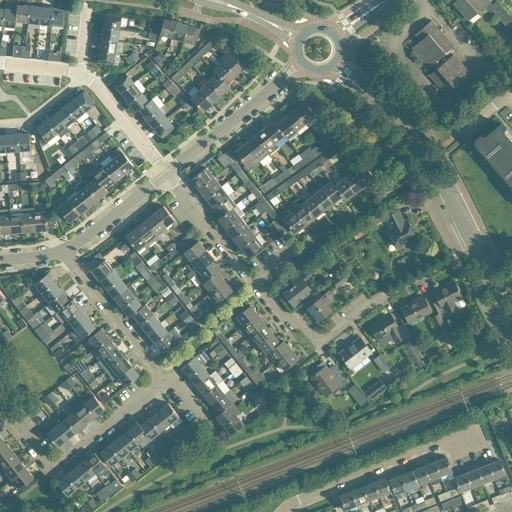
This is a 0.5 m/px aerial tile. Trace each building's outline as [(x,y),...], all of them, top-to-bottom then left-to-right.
[(490,2),(488,0),(456,0),(454,3),(468,19),(477,12),(477,13),(490,2)] [(28,22),(30,6),(17,5),(17,11),(16,21),(28,22)] [(511,18),(499,5),(492,11),(505,26),(511,19),(511,18)] [(40,23),(42,7),(30,6),(28,22),(40,23)] [(52,24),(54,9),(42,7),(40,23),(52,24)] [(66,10),(54,9),(52,24),(64,26),(66,10)] [(16,21),(17,11),(5,10),(3,26),(15,27),(16,21)] [(106,14),(104,26),(120,29),(122,17),(106,14)] [(172,37),(176,22),(164,19),(160,34),(172,37)] [(470,74),(449,50),(454,46),(443,34),(445,32),(441,27),(439,29),(431,20),(423,28),(428,34),(412,47),(429,67),(433,64),(437,68),(429,75),(452,101),(460,93),(455,87),(470,74)] [(184,41),(188,25),(176,22),(172,37),(184,41)] [(200,28),(188,25),(184,41),(196,44),(200,28)] [(118,41),(120,29),(104,26),(102,38),(118,41)] [(16,41),(17,29),(10,28),(9,41),(16,41)] [(215,36),(206,45),(210,49),(219,40),(215,36)] [(116,53),(118,41),(102,38),(100,50),(116,53)] [(24,58),(25,50),(25,47),(14,45),(12,56),(24,58)] [(205,55),(210,49),(206,45),(200,50),(198,53),(202,57),(205,55)] [(114,65),(116,53),(100,50),(98,62),(114,65)] [(130,55),(134,60),(135,61),(139,58),(134,52),(130,55)] [(157,62),(163,57),(159,53),(154,59),(157,62)] [(199,60),(202,57),(198,53),(195,55),(189,61),(193,65),(199,60)] [(231,53),(223,62),(236,76),(245,67),(231,53)] [(126,58),(131,64),(135,61),(134,60),(130,55),(126,58)] [(166,61),(163,57),(157,62),(160,66),(166,61)] [(180,69),(182,71),(184,74),(193,65),(189,61),(180,69)] [(149,70),(155,65),(152,62),(146,67),(149,70)] [(227,84),(236,76),(223,62),(214,70),(217,73),(227,84)] [(158,68),(155,65),(149,70),(152,74),(158,68)] [(175,70),(171,66),(166,71),(169,75),(175,70)] [(184,74),(182,71),(180,69),(172,78),(176,82),(184,74)] [(121,93),(134,83),(126,73),(113,83),(121,93)] [(230,86),(227,84),(217,73),(208,81),(221,95),(230,86)] [(166,88),(172,82),(168,79),(163,84),(166,88)] [(213,103),(221,95),(208,81),(200,89),(213,103)] [(175,85),(172,82),(166,88),(169,91),(175,85)] [(129,102),(141,92),(134,83),(121,93),(129,102)] [(204,112),(213,103),(200,89),(191,98),(204,112)] [(85,91),(75,99),(85,111),(95,103),(85,91)] [(139,109),(152,99),(151,99),(148,101),(141,92),(129,102),(136,112),(139,109)] [(183,105),(189,100),(185,96),(179,102),(183,105)] [(85,111),(75,99),(66,106),(76,119),(85,111)] [(147,119),(160,109),(152,99),(139,109),(147,119)] [(192,103),(189,100),(183,105),(186,109),(192,103)] [(304,102),(295,109),(306,123),(315,116),(304,102)] [(76,119),(66,106),(56,114),(66,126),(76,119)] [(154,128),(167,118),(160,109),(147,119),(154,128)] [(306,123),(295,109),(285,116),(297,131),(306,123)] [(66,126),(56,114),(47,121),(57,134),(60,138),(69,130),(66,126)] [(297,131),(285,116),(276,124),(284,135),(287,139),(297,131)] [(102,121),(107,127),(111,124),(106,117),(102,121)] [(175,128),(167,118),(154,128),(162,138),(175,128)] [(57,134),(47,121),(37,129),(47,141),(57,134)] [(284,135),(276,124),(273,121),(264,128),(275,142),(284,135)] [(96,125),(87,132),(92,139),(95,136),(96,135),(101,131),(96,125)] [(511,142),(498,126),(485,138),(484,138),(484,137),(483,137),(482,137),(481,137),(480,137),(479,137),(478,137),(478,138),(477,138),(477,139),(476,139),(476,140),(476,141),(476,142),(476,143),(476,144),(477,145),(511,185),(511,142)] [(279,147),(275,142),(264,128),(254,136),(266,150),(269,155),(279,147)] [(92,139),(87,132),(84,129),(80,132),(83,135),(77,140),(82,146),(88,142),(92,139)] [(96,139),(100,144),(110,136),(106,132),(96,139)] [(30,133),(18,134),(19,150),(31,149),(30,133)] [(19,150),(18,134),(5,135),(7,151),(19,150)] [(266,150),(254,136),(245,144),(256,158),(266,150)] [(336,136),(323,144),(326,149),(339,141),(336,136)] [(344,141),(334,148),(338,153),(347,146),(344,141)] [(92,143),(87,147),(91,152),(96,148),(92,143)] [(256,158),(245,144),(235,151),(247,165),(251,162),(253,164),(256,165),(260,162),(256,158)] [(316,156),(326,149),(323,144),(318,148),(317,146),(312,150),(313,151),(316,156)] [(71,145),(68,148),(73,154),(76,151),(71,145)] [(78,154),(81,159),(91,152),(87,147),(78,154)] [(109,155),(112,160),(123,174),(133,166),(119,147),(109,155)] [(69,157),(73,154),(68,148),(64,150),(69,157)] [(328,159),(338,153),(334,148),(325,154),(328,159)] [(59,149),(55,152),(63,162),(67,159),(59,149)] [(234,160),(227,151),(222,155),(230,164),(234,160)] [(303,158),(306,163),(311,160),(316,156),(313,151),(303,158)] [(72,167),(81,159),(78,154),(68,162),(72,167)] [(318,166),(328,159),(325,154),(315,161),(318,166)] [(51,156),(47,158),(52,169),(56,167),(51,156)] [(298,162),(294,165),(297,169),(301,167),(306,163),(303,158),(298,162)] [(123,174),(112,160),(103,167),(114,181),(123,174)] [(234,160),(230,164),(237,174),(242,170),(234,160)] [(353,170),(353,171),(364,186),(374,178),(359,160),(350,167),(353,170)] [(309,173),(318,166),(315,161),(305,168),(309,173)] [(67,170),(72,167),(68,162),(64,166),(59,169),(63,174),(67,170)] [(297,169),(294,165),(288,169),(283,172),(287,177),(291,174),(297,169)] [(114,181),(103,167),(93,175),(96,178),(105,188),(114,181)] [(199,189),(214,177),(206,167),(191,179),(199,189)] [(299,179),(309,173),(305,168),(296,174),(299,179)] [(50,176),(51,178),(54,181),(59,177),(63,174),(59,169),(55,172),(50,176)] [(249,179),(242,170),(237,174),(244,183),(249,179)] [(355,193),(364,186),(353,171),(343,178),(355,193)] [(287,177),(283,172),(274,179),(277,184),(287,177)] [(289,186),(299,179),(296,174),(286,181),(289,186)] [(54,181),(51,178),(50,176),(45,180),(49,184),(54,181)] [(206,198),(221,187),(214,177),(199,189),(206,198)] [(108,191),(105,188),(96,178),(87,185),(98,199),(108,191)] [(277,184),(274,179),(273,178),(260,187),(264,193),(277,184)] [(355,193),(343,178),(334,185),(342,196),(346,201),(355,193)] [(256,188),(249,179),(244,183),(251,192),(256,188)] [(279,193),(289,186),(286,181),(276,188),(279,193)] [(333,203),(342,196),(334,185),(331,181),(321,188),(333,203)] [(98,199),(87,185),(85,183),(82,183),(77,187),(76,191),(78,192),(89,206),(98,199)] [(213,207),(228,195),(221,187),(206,198),(213,207)] [(261,195),(256,188),(251,192),(256,198),(259,202),(264,198),(261,195)] [(269,200),(279,193),(276,188),(266,195),(269,200)] [(333,203),(321,188),(312,196),(324,211),(333,203)] [(79,214),(89,206),(78,192),(68,200),(79,214)] [(221,217),(236,205),(228,195),(213,207),(221,216),(221,217)] [(324,211),(312,196),(303,203),(315,218),(324,211)] [(271,207),(267,201),(264,198),(259,202),(266,211),(271,207)] [(315,218),(303,203),(299,199),(289,206),(293,211),(305,226),(315,218)] [(70,222),(79,214),(68,200),(58,208),(70,222)] [(225,228),(240,217),(243,214),(236,205),(221,217),(221,216),(217,219),(225,228)] [(164,206),(154,213),(165,227),(171,222),(175,227),(178,224),(164,206)] [(276,213),(271,207),(266,211),(274,220),(279,217),(276,213)] [(12,232),(10,214),(10,209),(0,209),(0,233),(12,232)] [(388,229),(398,249),(417,239),(407,219),(404,221),(398,209),(385,216),(391,228),(388,229)] [(46,211),(34,212),(35,231),(48,230),(46,211)] [(296,233),(305,226),(293,211),(284,218),(296,233)] [(35,231),(34,212),(22,213),(23,232),(35,231)] [(23,232),(22,213),(10,214),(12,232),(23,232)] [(165,227),(154,213),(144,221),(155,235),(161,230),(165,235),(169,232),(165,227)] [(232,238),(247,226),(240,217),(225,228),(232,238)] [(286,226),(281,220),(279,217),(274,220),(272,222),(280,231),(286,226)] [(367,220),(357,224),(362,234),(372,230),(367,220)] [(159,239),(155,235),(144,221),(135,228),(146,242),(152,237),(156,242),(159,239)] [(240,247),(255,235),(247,226),(232,238),(240,247)] [(150,246),(146,242),(135,228),(126,236),(137,250),(143,245),(147,249),(150,246)] [(290,228),(279,236),(285,244),(296,236),(290,228)] [(178,243),(182,248),(192,241),(187,235),(178,243)] [(262,245),(255,235),(240,247),(247,257),(262,245)] [(192,261),(206,250),(198,241),(180,255),(182,259),(187,255),(192,261)] [(123,251),(129,246),(126,242),(120,247),(123,251)] [(170,252),(173,256),(178,252),(175,248),(177,247),(174,243),(172,244),(171,243),(166,247),(170,252)] [(195,274),(213,260),(206,250),(192,261),(187,265),(192,271),(187,275),(189,278),(194,274),(195,274)] [(173,256),(170,252),(160,259),(163,263),(173,256)] [(99,253),(96,255),(95,256),(98,261),(103,257),(99,253)] [(135,266),(141,261),(138,256),(131,262),(135,266)] [(100,279),(112,269),(105,259),(92,270),(100,279)] [(154,271),(163,263),(160,260),(155,264),(153,262),(150,265),(154,271)] [(221,269),(213,260),(195,274),(202,284),(199,286),(217,272),(218,272),(221,269)] [(144,265),(141,261),(135,266),(142,276),(149,271),(144,265)] [(294,305),(311,291),(303,281),(311,275),(306,268),(292,280),(295,284),(284,293),(294,305)] [(106,290),(120,278),(112,269),(100,279),(104,285),(103,286),(106,290)] [(175,282),(180,279),(175,270),(170,272),(175,282)] [(333,281),(338,287),(352,276),(347,270),(333,281)] [(156,280),(149,271),(142,276),(150,285),(156,280)] [(35,283),(42,293),(55,283),(51,277),(52,276),(49,272),(35,283)] [(225,281),(218,272),(217,272),(199,286),(202,290),(206,286),(211,292),(225,281)] [(115,298),(127,288),(120,278),(106,290),(109,293),(110,292),(115,298)] [(150,285),(154,290),(160,284),(156,280),(150,285)] [(446,313),(457,308),(459,309),(463,307),(464,304),(461,298),(462,297),(453,280),(446,284),(446,285),(434,291),(442,307),(443,307),(446,313)] [(233,291),(225,281),(211,292),(206,296),(209,299),(214,305),(233,291)] [(59,288),(55,283),(42,293),(50,302),(64,291),(61,287),(59,288)] [(121,308),(135,297),(139,294),(131,285),(127,288),(115,298),(119,304),(118,304),(121,308)] [(70,301),(65,296),(67,295),(64,291),(50,302),(57,312),(61,309),(60,309),(70,301)] [(168,301),(174,296),(171,292),(164,297),(168,301)] [(329,292),(308,307),(318,320),(331,310),(326,303),(333,298),(329,292)] [(402,308),(409,322),(431,311),(423,295),(414,300),(415,302),(402,308)] [(12,301),(16,305),(22,300),(18,296),(12,301)] [(177,300),(174,296),(168,301),(171,305),(177,300)] [(133,314),(142,307),(142,306),(135,297),(121,308),(124,312),(125,311),(130,317),(133,314)] [(182,300),(189,310),(193,307),(185,297),(182,300)] [(73,299),(70,301),(60,309),(61,309),(68,318),(82,307),(79,304),(77,304),(73,299)] [(139,325),(153,313),(145,304),(142,306),(142,307),(133,314),(137,320),(136,321),(139,325)] [(244,326),(258,314),(250,305),(232,320),(235,324),(240,320),(244,325),(244,326)] [(75,328),(88,318),(84,312),(85,311),(82,307),(68,318),(75,328)] [(27,320),(34,315),(31,311),(24,316),(27,320)] [(183,320),(189,315),(186,311),(179,316),(183,320)] [(148,333),(160,323),(153,313),(139,325),(142,328),(143,327),(148,333)] [(252,335),(265,324),(258,314),(244,326),(244,325),(239,329),(242,333),(247,329),(251,335),(252,335)] [(377,338),(381,344),(384,345),(391,341),(395,342),(403,337),(397,327),(398,327),(390,314),(382,319),(383,320),(370,327),(377,338)] [(446,328),(443,322),(439,314),(432,318),(439,332),(446,328)] [(37,319),(34,315),(27,320),(31,324),(37,319)] [(189,315),(183,320),(186,324),(192,319),(189,315)] [(452,317),(443,322),(446,328),(449,334),(458,330),(452,317)] [(22,328),(26,325),(21,318),(17,321),(22,328)] [(92,323),(88,318),(75,328),(83,338),(97,326),(94,322),(92,323)] [(154,343),(168,332),(160,323),(148,333),(152,339),(151,339),(154,343)] [(259,344),(273,333),(265,324),(252,335),(251,335),(247,338),(250,342),(255,338),(259,344)] [(88,338),(96,348),(110,337),(107,333),(106,334),(101,328),(88,338)] [(7,330),(2,333),(8,340),(12,336),(7,330)] [(38,335),(42,339),(45,337),(48,334),(45,330),(38,335)] [(218,337),(223,343),(227,340),(219,330),(215,333),(219,337),(218,337)] [(229,330),(224,333),(231,342),(235,339),(229,330)] [(175,342),(168,332),(154,343),(157,347),(158,346),(163,352),(175,342)] [(266,353),(280,342),(273,333),(259,344),(254,348),(257,352),(262,348),(266,353)] [(48,334),(45,337),(42,339),(45,344),(52,338),(48,334)] [(113,340),(110,337),(96,348),(103,357),(116,347),(112,341),(113,340)] [(341,357),(342,359),(343,358),(351,368),(371,352),(360,337),(339,353),(342,356),(341,357)] [(416,360),(420,367),(427,362),(423,355),(422,356),(411,339),(403,344),(413,362),(416,360)] [(277,361),(291,350),(293,348),(289,342),(287,344),(283,340),(280,342),(266,353),(265,354),(268,358),(272,354),(277,360),(277,361)] [(217,354),(223,348),(220,345),(214,350),(217,354)] [(111,366),(125,355),(122,352),(121,352),(116,347),(103,357),(111,366)] [(53,354),(57,358),(63,353),(60,348),(53,354)] [(227,353),(223,348),(217,354),(221,358),(227,353)] [(285,370),(299,359),(291,350),(277,361),(277,360),(272,364),(275,368),(280,364),(285,370)] [(188,377),(202,366),(206,363),(198,353),(182,366),(186,372),(185,373),(188,377)] [(233,355),(238,361),(242,358),(237,353),(233,355)] [(383,372),(390,367),(381,354),(373,359),(383,372)] [(128,359),(125,355),(111,366),(118,376),(131,366),(127,360),(128,359)] [(249,368),(242,358),(238,361),(246,371),(249,368)] [(70,361),(63,366),(67,370),(73,365),(70,361)] [(83,365),(80,361),(74,365),(77,370),(83,365)] [(322,393),(329,388),(331,390),(340,383),(342,386),(348,381),(337,367),(331,372),(323,361),(316,367),(319,371),(310,378),(322,393)] [(229,368),(232,372),(238,367),(235,363),(229,368)] [(136,371),(131,366),(118,376),(126,385),(140,374),(137,370),(136,371)] [(197,385),(209,375),(202,366),(188,377),(191,381),(192,380),(197,385)] [(238,367),(232,372),(235,376),(242,371),(238,367)] [(257,377),(249,368),(246,371),(253,380),(257,377)] [(403,368),(395,373),(399,378),(407,373),(403,368)] [(88,384),(95,379),(91,375),(85,380),(88,384)] [(203,396),(217,384),(209,375),(197,385),(201,391),(200,392),(203,396)] [(70,377),(66,380),(71,387),(75,383),(70,377)] [(98,383),(95,379),(88,384),(92,388),(98,383)] [(71,387),(66,380),(62,384),(67,390),(71,387)] [(244,387),(247,391),(254,386),(250,382),(244,387)] [(212,404),(225,394),(217,384),(203,396),(206,399),(207,399),(212,404)] [(229,406),(232,403),(238,399),(231,389),(225,394),(212,404),(216,410),(215,411),(218,414),(229,406)] [(252,397),(255,400),(261,395),(258,391),(252,397)] [(51,392),(47,395),(52,401),(57,398),(51,392)] [(100,399),(104,403),(110,398),(106,394),(100,399)] [(47,395),(43,398),(48,405),(52,401),(47,395)] [(261,395),(255,400),(258,404),(265,399),(261,395)] [(105,409),(94,396),(85,404),(96,417),(100,414),(99,413),(105,409)] [(169,403),(159,411),(169,424),(179,416),(169,403)] [(96,417),(85,404),(75,411),(86,424),(91,419),(92,420),(96,417)] [(236,415),(229,406),(218,414),(216,416),(221,422),(219,422),(222,426),(236,415)] [(38,413),(32,407),(28,410),(34,417),(38,413)] [(80,428),(86,424),(75,411),(66,419),(77,432),(81,429),(80,428)] [(169,424),(159,411),(150,418),(160,431),(169,424)] [(244,425),(236,415),(222,426),(226,430),(227,429),(231,435),(244,425)] [(150,418),(141,426),(140,426),(148,435),(148,436),(150,439),(160,431),(150,418)] [(73,435),(77,432),(66,419),(57,426),(67,439),(72,434),(73,435)] [(148,435),(140,426),(141,426),(138,423),(129,430),(139,443),(148,436),(148,435)] [(61,443),(67,439),(57,426),(47,434),(58,447),(62,444),(61,443)] [(139,443),(129,430),(119,438),(129,450),(139,443)] [(186,433),(191,440),(195,436),(190,430),(186,433)] [(129,450),(119,438),(110,445),(120,458),(129,450)] [(0,458),(11,450),(4,440),(0,443),(0,458)] [(180,448),(178,444),(175,442),(171,445),(173,447),(176,451),(180,448)] [(120,458),(110,445),(100,453),(110,466),(120,458)] [(176,451),(173,447),(171,445),(167,448),(172,455),(176,451)] [(19,459),(11,450),(0,458),(0,463),(5,470),(19,459)] [(95,452),(85,460),(95,473),(105,465),(95,452)] [(150,457),(153,461),(155,463),(159,460),(154,453),(150,457)] [(155,463),(153,461),(150,457),(146,460),(151,467),(155,463)] [(435,461),(440,475),(451,470),(451,471),(452,471),(446,457),(446,458),(435,462),(435,461)] [(19,459),(5,470),(0,474),(3,477),(8,473),(12,479),(26,469),(19,459)] [(489,464),(488,464),(494,477),(495,477),(497,482),(507,477),(500,459),(499,460),(500,460),(489,464)] [(95,473),(85,460),(76,467),(86,480),(95,473)] [(440,475),(435,461),(434,462),(435,462),(424,466),(423,466),(429,479),(440,475)] [(494,477),(488,464),(488,465),(478,469),(477,468),(482,482),(494,477)] [(429,479),(423,466),(423,467),(413,471),(412,470),(412,471),(418,484),(429,479)] [(86,480),(76,467),(67,475),(77,488),(86,480)] [(135,468),(131,472),(136,478),(140,475),(135,468)] [(482,482),(477,468),(477,469),(466,473),(471,486),(482,482)] [(34,478),(26,469),(12,479),(7,483),(10,487),(15,483),(20,489),(34,478)] [(418,484),(412,471),(401,476),(401,475),(406,488),(408,493),(419,489),(418,484)] [(136,478),(131,472),(127,475),(132,482),(136,478)] [(471,486),(466,473),(466,474),(455,478),(455,477),(454,478),(460,492),(460,491),(471,486)] [(77,488),(67,475),(57,482),(67,495),(77,488)] [(406,488),(401,475),(401,476),(390,480),(390,479),(389,480),(397,499),(402,498),(400,491),(406,488)] [(374,482),(379,496),(380,496),(382,501),(386,499),(384,494),(391,491),(385,477),(385,478),(374,482)] [(379,496),(374,482),(363,487),(363,486),(368,500),(379,496)] [(111,483),(107,486),(112,493),(116,490),(111,483)] [(112,493),(107,486),(106,486),(96,494),(102,501),(112,493)] [(368,500),(363,486),(362,486),(363,487),(352,491),(351,491),(357,505),(368,500)] [(456,488),(448,491),(449,494),(447,495),(448,498),(458,494),(456,488)] [(357,505),(351,491),(341,496),(340,495),(346,509),(357,505)] [(448,498),(447,495),(449,494),(448,491),(438,495),(440,501),(448,498)] [(501,494),(502,497),(501,497),(502,500),(511,496),(509,491),(501,494)] [(502,500),(501,497),(502,497),(501,494),(491,498),(494,504),(502,500)] [(425,504),(426,503),(425,500),(423,496),(418,498),(420,502),(413,505),(415,511),(426,507),(425,504)] [(433,497),(425,500),(426,503),(425,504),(426,507),(436,503),(433,497)] [(459,497),(450,500),(451,503),(452,503),(453,506),(462,502),(459,497)] [(92,498),(88,501),(93,508),(97,505),(92,498)] [(453,506),(452,503),(451,503),(450,500),(441,504),(444,510),(453,506)] [(487,500),(479,503),(480,506),(478,506),(480,509),(489,505),(487,500)] [(93,508),(88,501),(84,505),(89,511),(93,508)] [(472,511),(480,509),(478,506),(480,506),(479,503),(469,507),(471,511),(472,511)]
